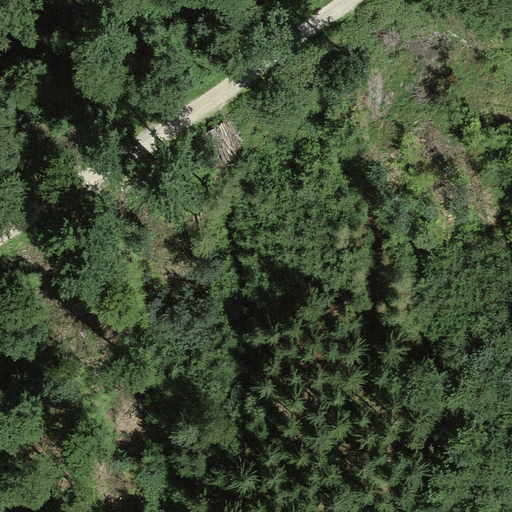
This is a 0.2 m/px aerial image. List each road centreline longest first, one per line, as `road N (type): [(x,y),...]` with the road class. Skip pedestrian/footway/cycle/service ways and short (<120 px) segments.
road 1 (track): [(338,0),(0,246)]
road 2 (track): [(167,126),(0,84)]
